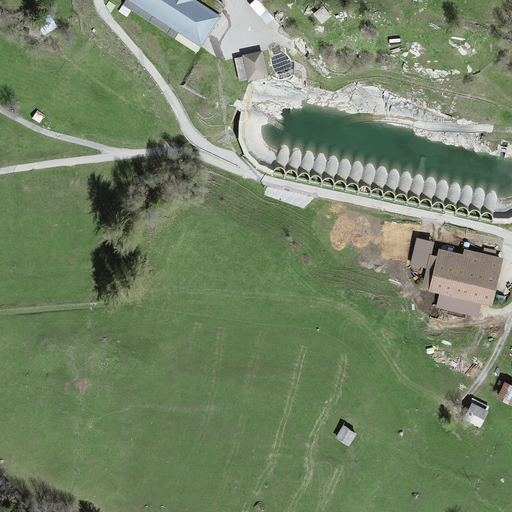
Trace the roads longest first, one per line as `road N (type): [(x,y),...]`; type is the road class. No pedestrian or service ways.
road 1 (residential): [(97,0),(101,28),(149,68),(184,141),(259,181),(511,237)]
road 2 (track): [(196,147),(0,175)]
road 3 (track): [(120,157),(0,108)]
